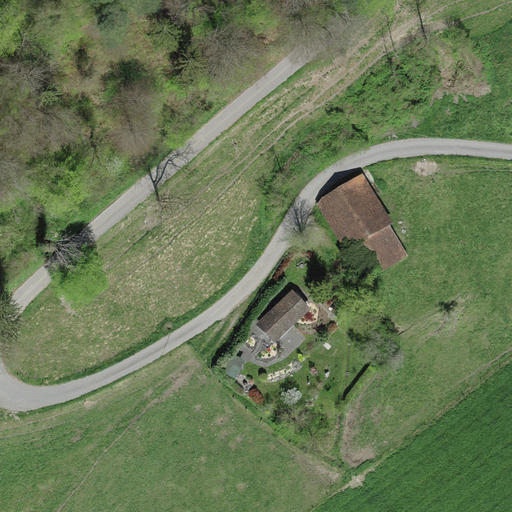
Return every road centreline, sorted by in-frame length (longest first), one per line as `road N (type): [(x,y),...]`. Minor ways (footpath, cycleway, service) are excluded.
road 1 (unclassified): [(511,152),(434,146),(341,163),(315,185),(251,282),(179,336),(57,394),(0,392)]
road 2 (unclassified): [(0,323),(24,292),(371,0)]
